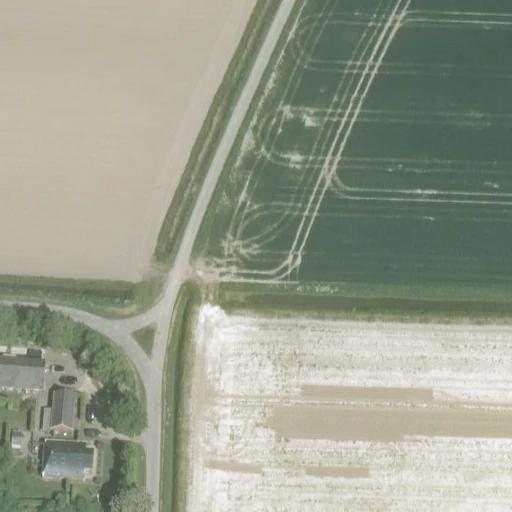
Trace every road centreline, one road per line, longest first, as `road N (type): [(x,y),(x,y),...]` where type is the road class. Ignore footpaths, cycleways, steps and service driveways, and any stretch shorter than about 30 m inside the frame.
road 1 (unclassified): [(162,312),(223,143),(288,0)]
road 2 (unclassified): [(152,382),(151,511)]
